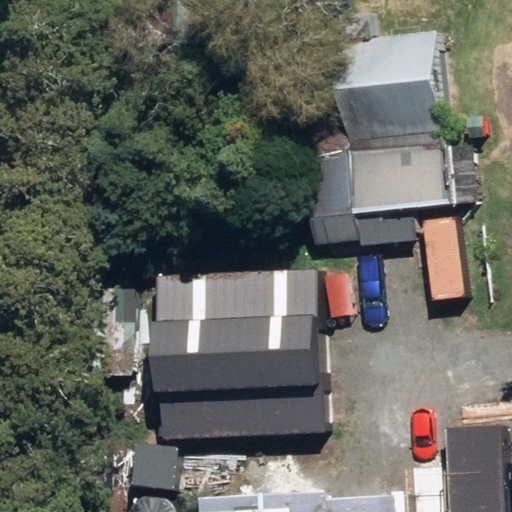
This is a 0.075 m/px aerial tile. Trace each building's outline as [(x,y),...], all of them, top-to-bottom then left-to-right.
[(443,30),(343,40),(354,141),(453,130),(443,30)] [(340,102),(305,104),(309,158),(344,155),(340,102)] [(451,141),(353,149),(358,214),(456,206),(451,141)] [(295,215),(270,216),(271,240),(297,239),(295,215)] [(468,227),(427,234),(438,302),(480,295),(468,227)] [(394,236),(376,236),(377,287),(395,287),(394,236)]
